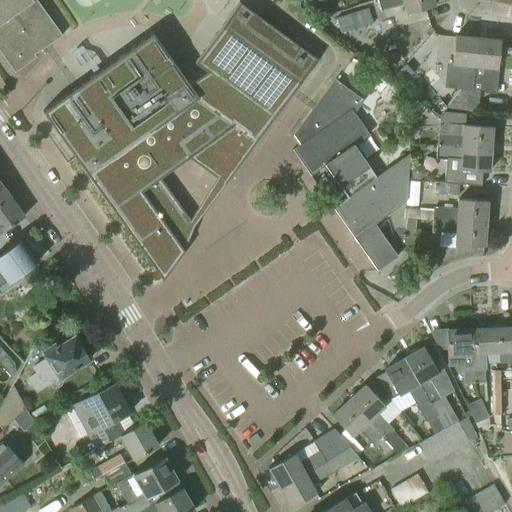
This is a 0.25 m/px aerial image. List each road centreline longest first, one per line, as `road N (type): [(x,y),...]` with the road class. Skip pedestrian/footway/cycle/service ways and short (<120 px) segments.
road 1 (tertiary): [(241,511),(162,372),(0,140)]
road 2 (residential): [(388,325),(438,285),(469,273),(511,271)]
